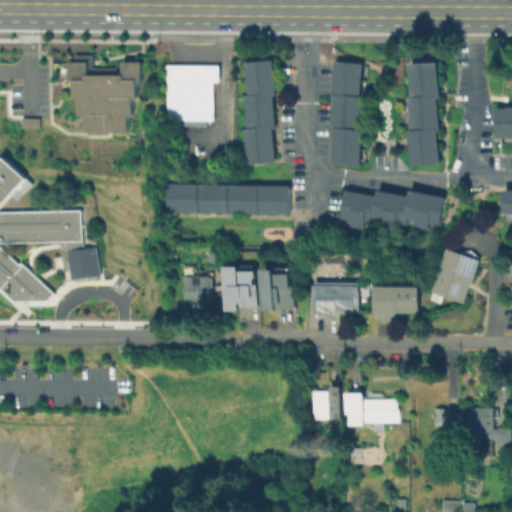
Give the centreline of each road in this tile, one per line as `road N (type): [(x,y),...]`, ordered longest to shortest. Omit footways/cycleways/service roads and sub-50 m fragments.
road 1 (primary): [(511,10),(0,5)]
road 2 (residential): [(511,341),(156,338)]
road 3 (residential): [(156,338),(0,336)]
